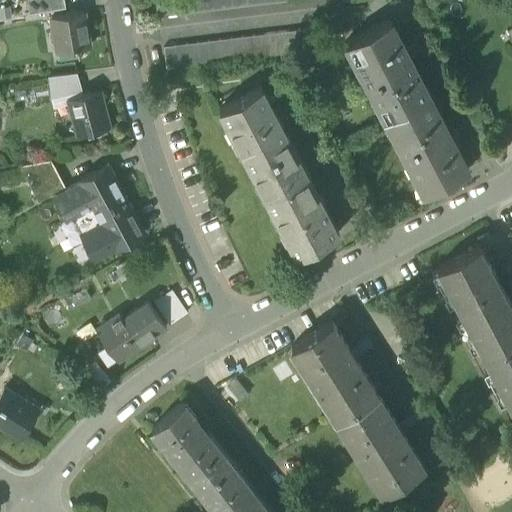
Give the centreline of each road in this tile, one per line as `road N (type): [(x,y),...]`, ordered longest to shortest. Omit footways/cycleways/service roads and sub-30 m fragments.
road 1 (residential): [(117,0),(153,156),(231,328)]
road 2 (residential): [(511,178),(231,328)]
road 3 (residential): [(231,328),(95,417),(22,497)]
